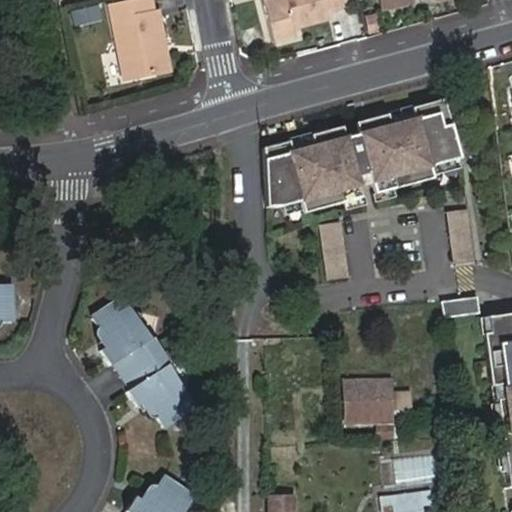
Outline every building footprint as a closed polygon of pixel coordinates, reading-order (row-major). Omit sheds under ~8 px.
[(158,44),(164,43),(157,12),(152,14),(149,0),(140,0),(111,6),(125,77),(163,70),(158,44)] [(266,0),(261,1),(271,42),(292,37),(289,27),(288,21),(296,18),(297,25),(329,16),(328,10),(343,5),(341,0),(266,0)] [(400,1),(410,0),(378,0),(381,11),(402,7),(400,1)] [(288,21),(289,27),(297,25),(296,18),(288,21)] [(169,69),(164,43),(158,44),(163,70),(169,69)] [(457,161),(441,102),(411,109),(413,116),(388,123),(386,116),(370,120),(355,124),(358,136),(344,140),(341,128),(326,132),(310,136),(312,143),(290,149),(288,142),(262,149),(264,208),(280,208),(281,207),(299,203),(301,211),(302,214),(342,204),(360,199),(355,180),(369,177),(374,196),(391,191),(430,181),(430,178),(427,169),(455,162),(457,161)] [(413,116),(411,109),(410,107),(369,118),(370,120),(386,116),(388,123),(413,116)] [(312,143),(310,136),(326,132),(325,130),(287,140),(288,142),(290,149),(312,143)] [(457,170),(455,162),(427,169),(430,178),(457,170)] [(95,192),(95,205),(96,204),(108,204),(107,191),(95,192)] [(393,198),(391,191),(374,196),(371,196),(373,204),(393,198)] [(344,211),(364,206),(362,198),(360,199),(342,204),(344,211)] [(301,211),(299,203),(281,207),(284,216),(301,211)] [(470,262),(463,212),(443,214),(450,265),(470,262)] [(345,279),(338,224),(317,226),(324,281),(345,279)] [(167,381),(128,322),(133,312),(119,307),(112,295),(82,314),(90,343),(84,347),(97,365),(100,360),(117,386),(113,390),(121,401),(126,397),(134,409),(150,422),(182,404),(173,389),(178,382),(167,381)] [(480,316),(479,299),(442,303),(445,319),(480,316)] [(511,314),(482,318),(485,334),(479,335),(489,404),(493,403),(494,405),(496,419),(501,456),(503,471),(505,488),(511,486),(511,314)] [(485,334),(482,318),(475,319),(477,336),(479,335),(485,334)] [(392,385),(342,386),(342,428),(394,428),(394,424),(393,402),(392,385)] [(409,402),(393,402),(394,424),(410,423),(409,402)] [(496,419),(494,405),(486,406),(488,420),(496,419)] [(503,471),(501,456),(493,457),(495,472),(503,471)] [(381,483),(436,483),(436,459),(381,459),(381,483)] [(170,511),(178,499),(145,476),(130,500),(120,495),(110,510),(111,511),(170,511)] [(376,496),(377,511),(425,511),(424,493),(376,496)] [(299,511),(299,503),(265,504),(265,511),(299,511)]
